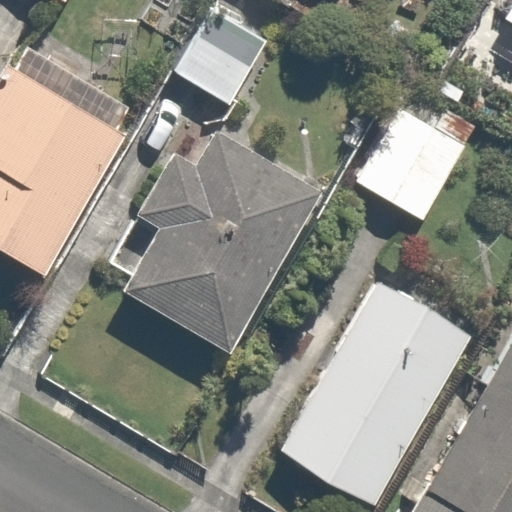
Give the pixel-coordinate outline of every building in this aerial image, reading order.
[(215,0),(190,0),(154,63),(214,98),(257,24),(215,0)] [(511,0),(488,0),(483,10),(511,26),(511,0)] [(0,66),(0,161),(3,163),(0,167),(0,252),(23,266),(103,125),(98,122),(2,68),(0,66)] [(388,92),(339,177),(404,214),(453,129),(388,92)] [(172,167),(145,149),(112,201),(139,218),(106,271),(207,335),(301,186),(201,122),(172,167)] [(360,268),(257,438),(352,495),(455,325),(360,268)] [(511,511),(511,296),(403,481),(455,511),(511,511)]
